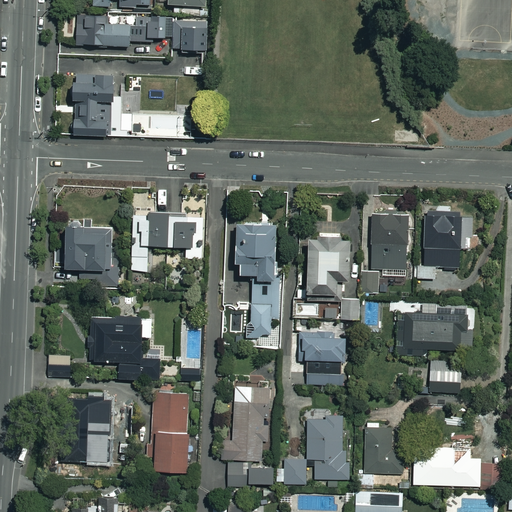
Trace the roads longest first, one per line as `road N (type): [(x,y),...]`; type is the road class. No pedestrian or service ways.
road 1 (residential): [(18,156),(511,177)]
road 2 (tertiary): [(0,511),(18,156)]
road 3 (tertiary): [(18,156),(23,0)]
